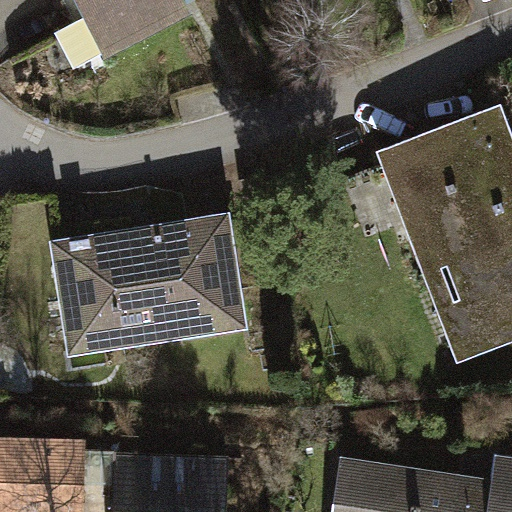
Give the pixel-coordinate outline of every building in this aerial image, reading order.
[(180,0),(71,0),(57,7),(88,71),(191,21),(180,0)] [(511,341),(511,129),(502,104),(370,155),(452,364),(511,341)] [(228,208),(46,236),(64,354),(246,326),(228,208)] [(489,478),(335,454),(325,511),(511,511),(511,455),(493,453),(489,478)] [(227,511),(229,481),(115,477),(113,511),(227,511)] [(0,511),(41,511),(42,489),(0,487),(0,511)]
